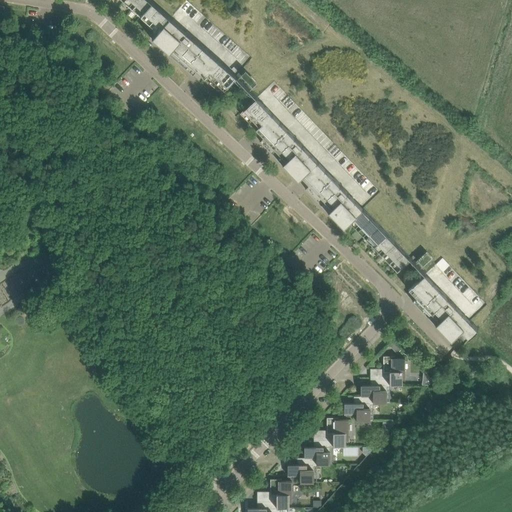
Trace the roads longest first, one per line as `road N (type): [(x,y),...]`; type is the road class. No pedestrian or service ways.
road 1 (residential): [(391,301),(96,16),(22,0)]
road 2 (residential): [(198,511),(391,301)]
